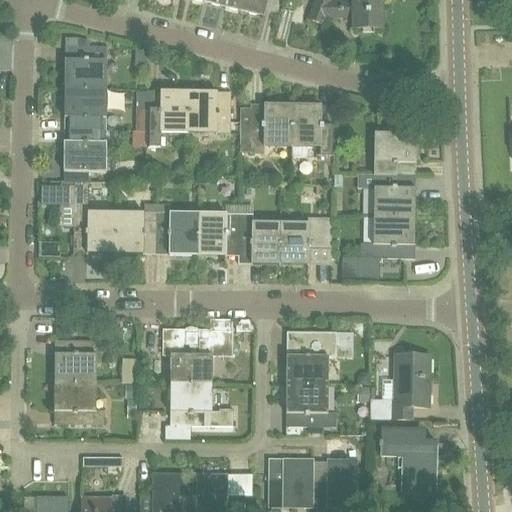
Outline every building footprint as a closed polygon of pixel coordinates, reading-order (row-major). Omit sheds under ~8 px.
[(223,0),(222,7),(243,12),(245,0),(223,0)] [(245,0),(243,12),(263,17),(267,0),(245,0)] [(354,30),(383,30),(382,0),(353,0),(353,2),(332,2),(332,0),(317,0),(309,20),(322,25),(324,19),(354,19),(354,30)] [(294,48),(301,20),(290,17),(283,45),(294,48)] [(65,40),(65,48),(77,48),(77,40),(65,40)] [(65,61),(64,90),(107,91),(107,48),(83,48),(82,61),(65,61)] [(64,90),(64,120),(82,120),(82,132),(106,133),(107,91),(64,90)] [(146,111),(145,134),(146,134),(146,149),(150,149),(161,149),(161,134),(188,135),(188,92),(159,92),(159,111),(146,111)] [(188,92),(188,135),(229,135),(229,113),(216,113),(217,92),(188,92)] [(240,122),(240,153),(264,154),(264,148),(291,148),(292,106),(263,106),(263,126),(257,126),(249,126),(249,109),(240,109),(240,122)] [(292,106),(291,148),(291,156),(307,156),(307,148),(320,149),(320,157),(328,156),(328,167),(332,167),(334,167),(333,149),(334,125),(320,125),(321,106),(292,106)] [(64,144),(63,173),(106,174),(106,133),(82,132),(82,144),(64,144)] [(373,176),(396,176),(396,165),(415,165),(416,134),(373,134),(373,176)] [(174,168),(174,175),(187,174),(186,162),(179,163),(174,168)] [(357,175),(357,190),(373,190),(372,218),(415,218),(415,191),(396,190),(396,176),(373,176),(357,175)] [(61,183),(61,196),(74,196),(74,204),(73,237),(85,237),(85,254),(115,255),(116,214),(87,214),(87,213),(87,205),(89,205),(89,183),(89,180),(76,180),(76,183),(74,183),(61,183)] [(116,214),(115,255),(143,255),(144,238),(157,238),(157,215),(156,215),(143,215),(116,214)] [(157,215),(157,238),(168,238),(168,255),(197,256),(198,215),(169,215),(168,215),(157,215)] [(198,215),(197,256),(225,256),(225,240),(239,240),(240,216),(238,216),(226,216),(225,216),(198,215)] [(239,240),(239,247),(250,247),(250,265),(279,266),(280,224),(253,223),(252,223),(252,217),(252,216),(250,216),(240,216),(239,240)] [(359,260),(359,281),(378,281),(378,260),(399,260),(399,259),(399,248),(414,248),(415,218),(372,218),(372,246),(359,246),(359,260)] [(280,224),(279,266),(308,266),(308,252),(331,252),(331,250),(331,239),(331,219),(307,219),(307,224),(280,224)] [(212,357),(220,357),(220,358),(232,358),(233,321),(208,321),(206,323),(206,332),(160,331),(160,357),(170,357),(170,384),(212,385),(212,357)] [(70,322),(56,322),(56,339),(70,339),(70,322)] [(286,387),(328,387),(328,359),(352,359),(352,334),(286,334),(286,387)] [(55,341),(54,384),(97,385),(97,357),(105,357),(105,342),(55,341)] [(370,401),(370,419),(386,419),(413,419),(413,409),(429,409),(430,357),(395,356),(395,383),(394,401),(383,401),(375,401),(376,390),(371,390),(370,401)] [(360,372),(357,376),(356,381),(360,385),(365,384),(368,381),(368,376),(365,373),(360,372)] [(96,410),(97,385),(54,384),(54,425),(104,425),(104,410),(96,410)] [(212,411),(212,385),(170,384),(170,426),(233,426),(233,409),(219,409),(219,411),(212,411)] [(125,386),(125,415),(134,415),(135,401),(137,401),(137,386),(125,386)] [(286,387),(286,416),(304,416),(304,428),(336,428),(336,414),(327,414),(328,387),(286,387)] [(370,388),(358,388),(357,403),(370,402),(370,388)] [(436,491),(437,442),(419,442),(420,430),(381,429),(380,456),(403,456),(402,491),(436,491)] [(82,469),(123,469),(123,459),(82,459),(82,469)] [(312,480),(313,480),(313,459),(282,459),(282,480),(268,480),(268,509),(312,509),(312,480)] [(358,509),(358,459),(326,459),(326,480),(313,480),(312,480),(312,509),(358,509)] [(152,511),(196,511),(196,474),(196,496),(183,496),(183,474),(152,474),(152,511)] [(254,511),(255,497),(254,497),(241,497),(241,496),(227,496),(228,475),(196,474),(196,511),(254,511)] [(36,511),(80,511),(81,503),(80,511),(67,511),(67,497),(37,497),(36,511)] [(111,511),(111,498),(81,497),(81,503),(80,511),(111,511)]
